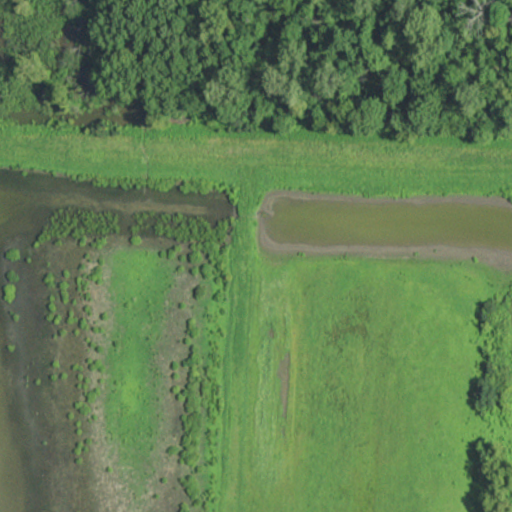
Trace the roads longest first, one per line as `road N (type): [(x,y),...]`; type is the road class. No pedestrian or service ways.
road 1 (track): [(229,511),(250,152)]
road 2 (track): [(511,161),(250,152)]
road 3 (track): [(250,152),(0,144)]
